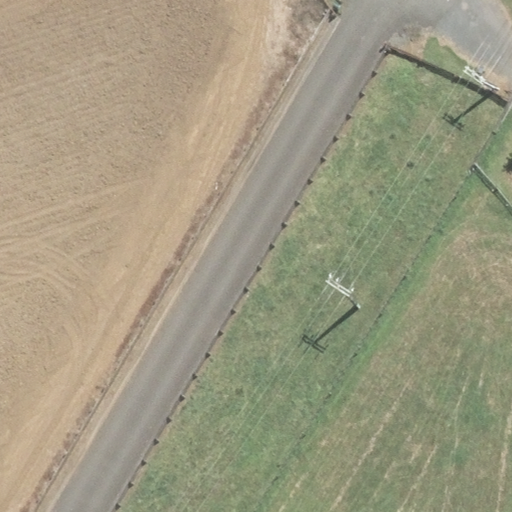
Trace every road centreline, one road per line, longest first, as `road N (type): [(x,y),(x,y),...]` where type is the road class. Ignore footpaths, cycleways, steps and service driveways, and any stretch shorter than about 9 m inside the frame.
road 1 (unknown): [(84,511),(296,140),(348,0)]
road 2 (unknown): [(380,0),(485,74),(511,108)]
